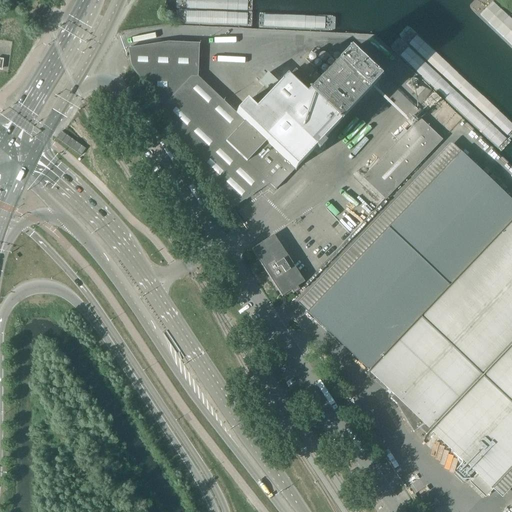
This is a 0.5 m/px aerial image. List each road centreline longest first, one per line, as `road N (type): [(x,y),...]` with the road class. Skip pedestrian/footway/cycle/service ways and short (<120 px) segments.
road 1 (secondary): [(224,511),(97,308),(18,226)]
road 2 (tertiary): [(73,224),(216,427),(284,498)]
road 3 (secondary): [(0,311),(18,293),(40,288),(86,312),(212,511)]
road 4 (unknown): [(511,173),(470,141),(451,142),(272,320)]
road 5 (unclassified): [(396,511),(222,243)]
road 6 (tertiary): [(284,498),(150,283)]
road 7 (tertiary): [(150,283),(96,213),(29,156)]
road 8 (unclassified): [(91,0),(7,140)]
road 9 (unclassified): [(222,243),(145,128)]
